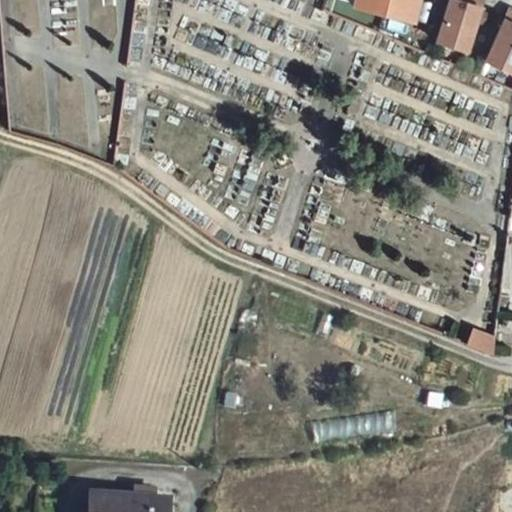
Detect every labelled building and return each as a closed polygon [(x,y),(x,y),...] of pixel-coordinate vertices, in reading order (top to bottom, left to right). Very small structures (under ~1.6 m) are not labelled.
[(355,0),(354,8),(413,22),(418,0),(355,0)] [(466,0),(465,8),(450,4),(437,45),(466,54),(482,2),(477,0),(466,0)] [(511,10),(508,8),(503,18),(511,22),(511,10)] [(511,22),(503,18),(485,59),(511,71),(511,22)] [(430,405),(442,407),(444,394),(432,392),(430,405)] [(313,422),(315,440),(394,430),(392,412),(313,422)] [(88,495),(86,511),(164,511),(165,501),(88,495)]
